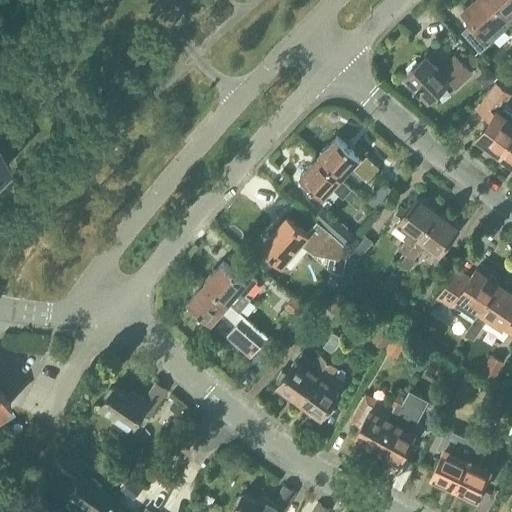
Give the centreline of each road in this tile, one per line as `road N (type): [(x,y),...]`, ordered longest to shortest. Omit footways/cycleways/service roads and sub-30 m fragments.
road 1 (residential): [(391,511),(264,440),(125,313),(70,306)]
road 2 (residential): [(307,23),(135,218),(70,306)]
road 3 (unclassified): [(138,285),(342,59)]
road 4 (residential): [(511,208),(419,139),(342,59)]
road 5 (unclassified): [(0,503),(41,420),(70,306)]
